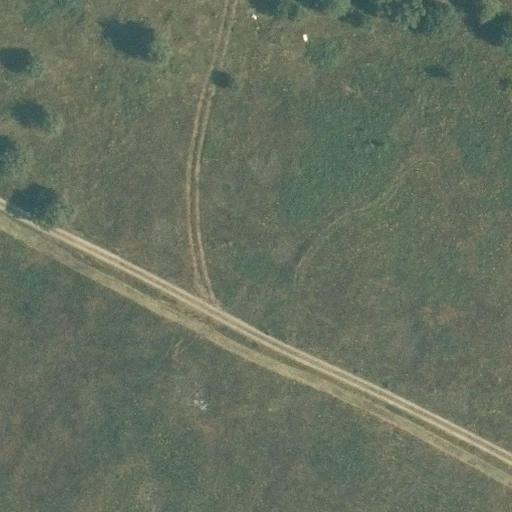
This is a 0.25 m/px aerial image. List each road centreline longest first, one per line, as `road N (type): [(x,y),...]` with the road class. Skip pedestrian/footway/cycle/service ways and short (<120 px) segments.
road 1 (track): [(511,458),(0,204)]
road 2 (unknown): [(504,511),(0,244)]
